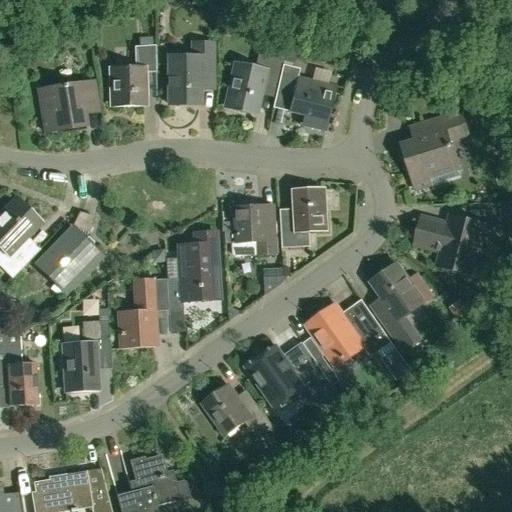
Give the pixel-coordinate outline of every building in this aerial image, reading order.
[(287,48),(288,43),(277,40),(273,58),(283,61),(287,48)] [(287,48),(283,62),(293,64),(298,46),(288,43),(287,48)] [(193,59),(169,59),(169,105),(199,105),(199,77),(212,77),(212,44),(193,44),(193,59)] [(135,67),(112,68),(113,108),(144,107),(143,73),(156,73),(155,46),(134,47),(135,67)] [(234,66),(225,105),(257,113),(263,85),(277,88),(277,87),(282,66),(283,62),(283,61),(257,55),(254,71),(234,66)] [(299,70),(282,66),(277,87),(293,91),(297,77),(299,70)] [(325,132),(336,87),(297,77),(293,91),(288,112),(312,118),(310,128),(325,132)] [(53,115),(43,117),(45,133),(86,127),(83,109),(97,107),(93,81),(49,88),(53,115)] [(433,185),(431,180),(459,172),(450,141),(465,136),(458,114),(417,127),(421,140),(402,146),(415,190),(433,185)] [(281,249),(287,248),(309,247),(308,231),(325,230),(322,190),(292,192),(293,219),(279,220),(281,249)] [(14,200),(0,215),(0,267),(12,279),(33,257),(20,245),(39,225),(14,200)] [(235,257),(276,255),(273,206),(259,207),(259,206),(233,208),(234,222),(225,222),(226,245),(231,244),(232,254),(235,257)] [(422,219),(416,245),(442,252),(438,266),(473,275),(485,226),(451,217),(449,225),(422,219)] [(65,294),(102,256),(72,228),(36,265),(65,294)] [(166,280),(168,311),(183,310),(182,302),(214,300),(213,276),(218,276),(216,233),(194,234),(195,246),(178,247),(180,279),(166,280)] [(157,263),(165,262),(163,250),(152,252),(153,260),(157,263)] [(420,280),(412,286),(397,264),(371,282),(388,306),(376,314),(404,353),(421,341),(409,325),(408,325),(403,317),(421,304),(422,306),(433,298),(420,280)] [(168,311),(166,280),(153,281),(153,279),(134,280),(136,311),(118,312),(121,350),(154,348),(153,326),(155,326),(154,312),(168,311)] [(282,282),(263,283),(263,295),(282,282)] [(0,300),(0,316),(8,308),(0,300)] [(337,307),(330,311),(308,328),(335,367),(364,347),(372,359),(393,344),(363,303),(344,317),(337,307)] [(83,347),(63,348),(65,390),(98,388),(96,359),(111,358),(108,321),(82,323),(83,347)] [(21,365),(20,347),(19,328),(0,330),(0,380),(7,380),(8,407),(38,405),(36,364),(21,365)] [(276,409),(287,401),(304,389),(306,392),(304,393),(311,403),(315,404),(322,399),(321,397),(334,388),(317,363),(304,346),(304,345),(287,357),(284,359),(277,349),(271,354),(248,370),(276,409)] [(341,383),(323,359),(317,363),(334,388),(341,383)] [(408,365),(393,375),(397,381),(412,371),(408,365)] [(229,386),(203,404),(226,437),(245,423),(256,439),(273,427),(256,404),(246,411),(229,386)] [(308,450),(290,426),(279,434),(296,459),(308,450)] [(175,484),(171,473),(166,474),(161,457),(144,461),(143,459),(131,462),(139,490),(116,496),(120,511),(159,511),(156,502),(174,497),(175,501),(177,503),(188,500),(189,497),(185,483),(183,482),(175,484)] [(36,493),(32,494),(34,511),(61,511),(70,511),(76,511),(76,510),(91,507),(91,511),(111,511),(103,481),(88,484),(86,472),(49,478),(50,481),(34,484),(36,493)] [(2,484),(0,483),(0,511),(22,511),(21,502),(4,503),(2,484)]
